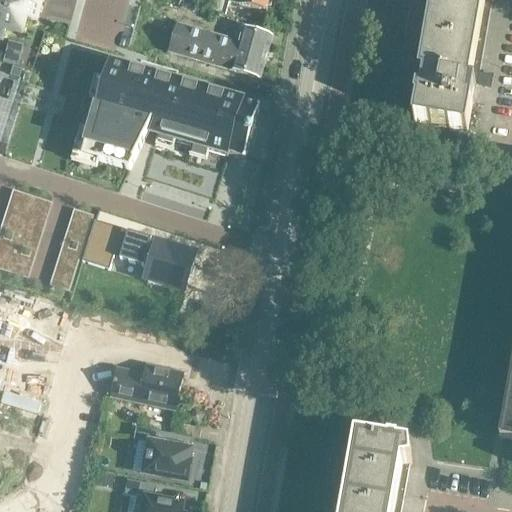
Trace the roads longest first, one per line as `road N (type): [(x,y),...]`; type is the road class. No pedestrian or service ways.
road 1 (residential): [(0,165),(283,257)]
road 2 (secondary): [(283,257),(329,0)]
road 3 (secondary): [(237,511),(283,257)]
